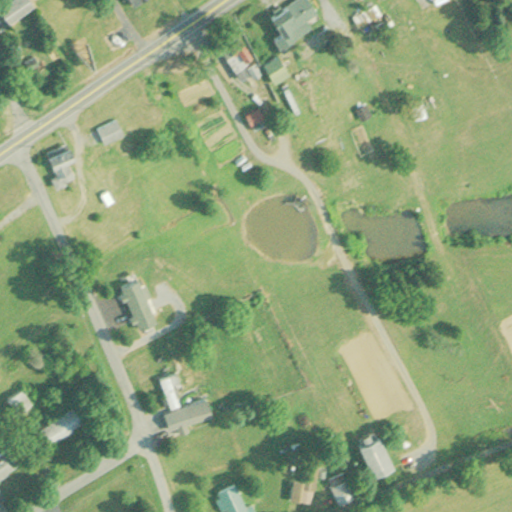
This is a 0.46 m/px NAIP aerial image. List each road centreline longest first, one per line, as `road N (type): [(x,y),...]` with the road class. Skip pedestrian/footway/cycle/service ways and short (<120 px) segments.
road 1 (residential): [(17,140),(143,436)]
road 2 (primary): [(0,150),(229,0)]
road 3 (residential): [(33,511),(143,436)]
